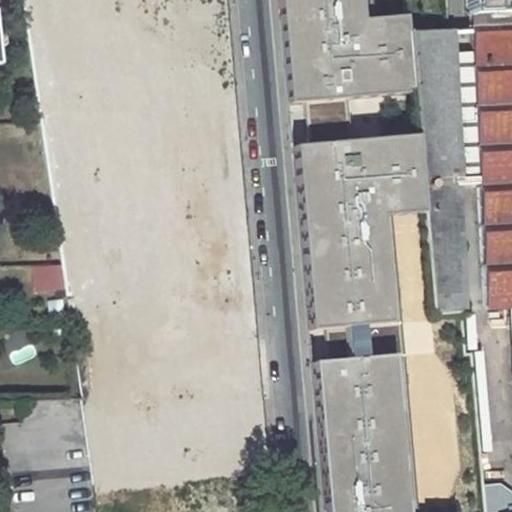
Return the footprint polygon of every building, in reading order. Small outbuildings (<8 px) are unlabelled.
[(143,0),(150,69),(89,75),(110,294),(177,290),(193,473),(266,470),(213,63),(168,67),(163,20),(206,16),(205,0),(143,0)] [(279,0),(288,102),(413,91),(409,34),(407,15),(361,19),(359,0),(279,0)] [(511,0),(467,0),(468,16),(511,14),(511,0)] [(511,14),(468,16),(483,268),(511,266),(511,14)] [(447,31),(409,34),(413,91),(417,138),(424,214),(432,315),(470,312),(447,31)] [(424,214),(417,138),(293,148),(296,181),(308,330),(393,323),(384,218),(424,214)] [(34,292),(63,291),(59,265),(33,266),(34,292)] [(511,266),(483,268),(485,308),(511,306),(511,266)] [(411,511),(400,358),(309,363),(322,511),(411,511)] [(496,496),(494,495),(493,495),(489,497),(488,500),(489,504),(491,506),(493,507),(495,507),(497,506),(499,502),(498,497),(496,496)]
